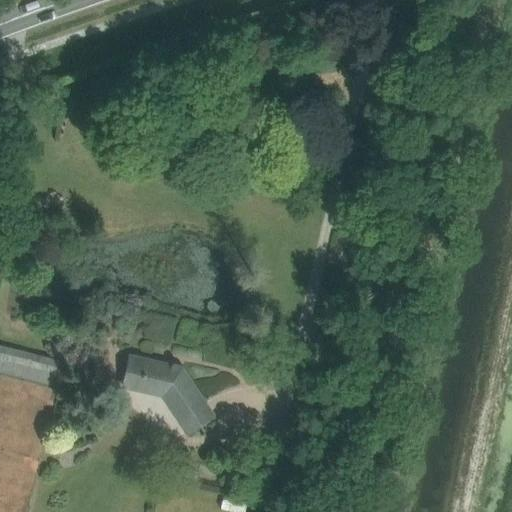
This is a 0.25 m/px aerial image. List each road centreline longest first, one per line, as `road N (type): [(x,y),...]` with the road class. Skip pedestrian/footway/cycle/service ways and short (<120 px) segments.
road 1 (track): [(387,511),(416,419),(505,0)]
road 2 (track): [(0,293),(38,139),(42,7)]
